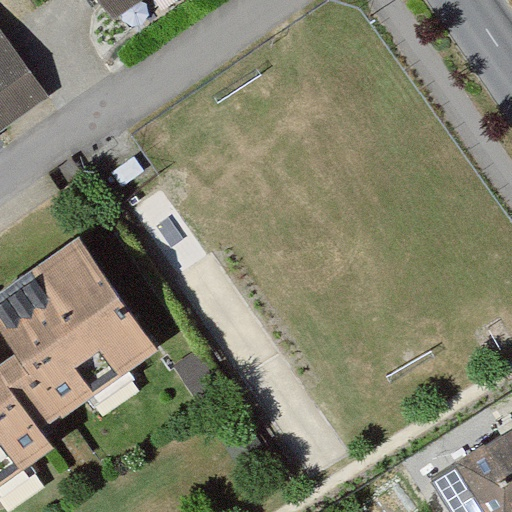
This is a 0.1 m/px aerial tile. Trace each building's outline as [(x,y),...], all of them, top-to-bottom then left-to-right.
[(86,0),(115,39),(168,0),(86,0)] [(0,117),(29,98),(0,54),(0,117)] [(165,136),(208,214),(284,173),(241,94),(165,136)] [(0,469),(43,442),(29,421),(151,343),(81,233),(0,283),(0,469)] [(219,334),(255,401),(307,373),(272,306),(219,334)] [(511,511),(511,420),(440,461),(469,511),(511,511)]
